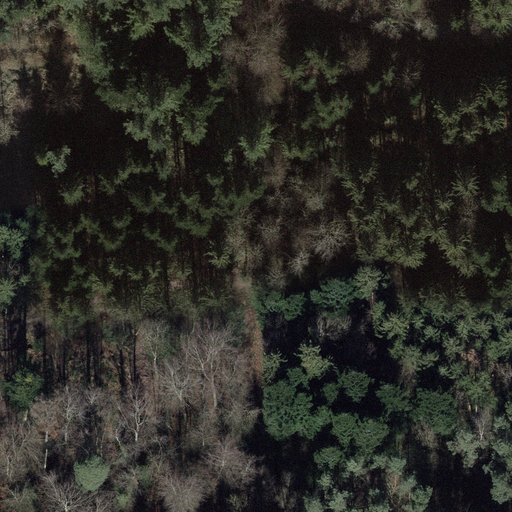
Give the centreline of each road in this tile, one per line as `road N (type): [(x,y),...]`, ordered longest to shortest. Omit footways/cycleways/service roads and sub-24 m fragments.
road 1 (track): [(511,284),(411,277),(266,282),(140,298),(0,337)]
road 2 (track): [(303,0),(445,34),(511,25)]
